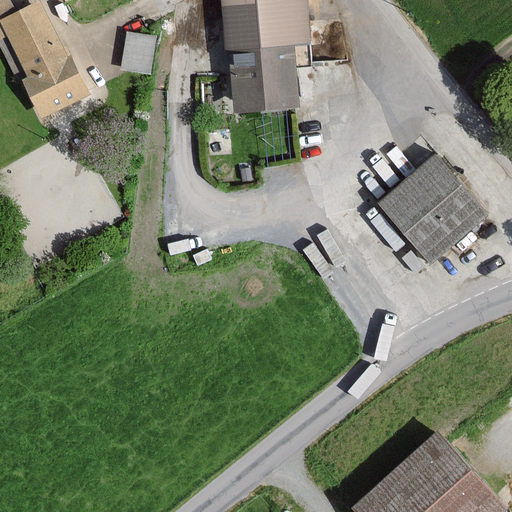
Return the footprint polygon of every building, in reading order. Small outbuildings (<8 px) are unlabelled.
[(21,12),(15,0),(0,0),(0,38),(15,31),(37,75),(30,78),(47,113),(94,91),(76,55),(71,58),(43,1),(21,12)] [(309,40),(305,0),(232,0),(243,107),(303,101),(297,41),(309,40)] [(156,38),(131,34),(125,68),(151,72),(156,38)] [(486,215),(438,158),(388,200),(436,257),(486,215)] [(503,511),(510,506),(441,432),(359,507),(362,511),(503,511)]
